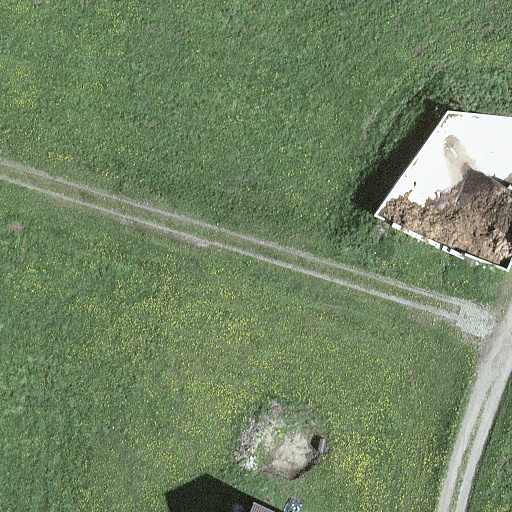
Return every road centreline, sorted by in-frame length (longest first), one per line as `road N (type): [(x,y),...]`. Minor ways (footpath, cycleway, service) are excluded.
road 1 (track): [(511,329),(0,168)]
road 2 (track): [(511,347),(453,511)]
